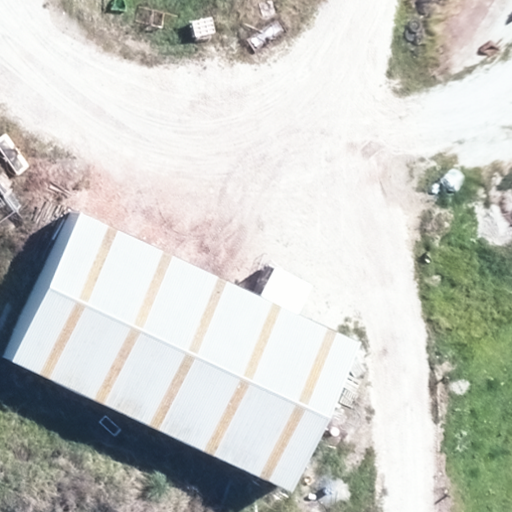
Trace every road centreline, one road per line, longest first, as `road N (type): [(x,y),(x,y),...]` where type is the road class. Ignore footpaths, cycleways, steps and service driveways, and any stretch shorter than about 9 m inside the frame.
road 1 (track): [(385,0),(354,123),(407,511)]
road 2 (track): [(357,143),(196,121),(0,53)]
